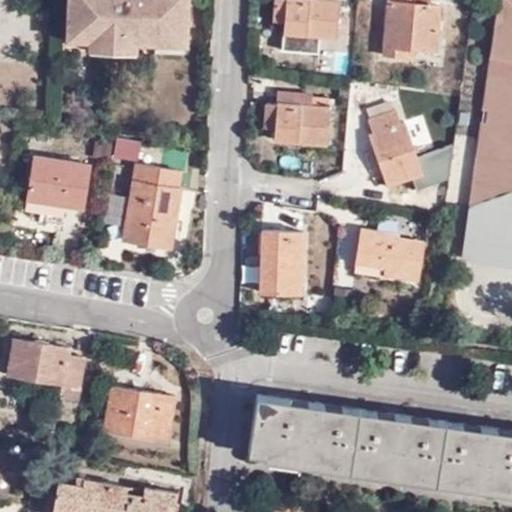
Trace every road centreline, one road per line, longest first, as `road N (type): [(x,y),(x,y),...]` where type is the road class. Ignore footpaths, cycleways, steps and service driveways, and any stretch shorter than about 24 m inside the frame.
road 1 (residential): [(233,0),(224,279),(205,315)]
road 2 (residential): [(0,290),(174,318),(205,315)]
